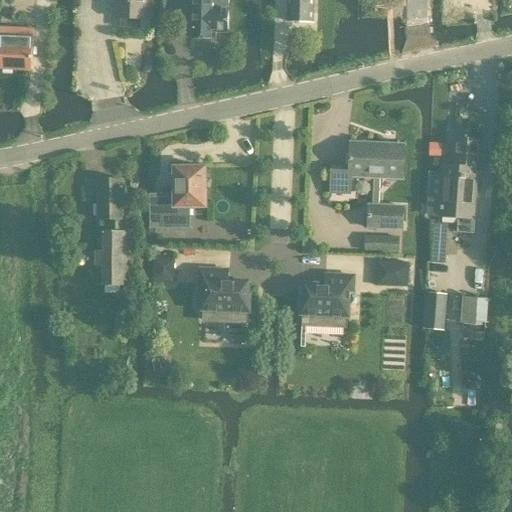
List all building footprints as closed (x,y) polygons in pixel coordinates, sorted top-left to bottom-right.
[(115,0),(115,18),(119,18),(119,27),(139,28),(140,19),(145,19),(145,0),(115,0)] [(195,0),(195,37),(213,37),(213,32),(229,32),(230,9),(229,9),(229,0),(195,0)] [(287,0),(287,22),(312,23),(313,0),(287,0)] [(0,69),(32,70),(33,45),(33,29),(0,28),(0,34),(0,69)] [(437,215),(436,217),(459,219),(457,233),(474,234),(475,221),(478,182),(482,183),(485,140),(451,137),(451,139),(449,166),(441,165),(437,215)] [(368,207),(368,229),(403,230),(404,208),(379,208),(380,180),(402,181),(403,147),(350,146),(350,169),(331,168),(330,196),(350,197),(350,179),(374,179),(373,207),(368,207)] [(176,195),(151,196),(152,228),(166,228),(166,217),(189,217),(189,207),(204,207),(204,170),(201,168),(201,167),(189,167),(189,170),(176,171),(176,195)] [(98,285),(106,285),(106,294),(121,294),(121,285),(128,285),(127,231),(123,231),(122,180),(96,181),(97,220),(107,220),(108,232),(97,232),(98,285)] [(197,268),(196,285),(200,285),(198,310),(202,310),(201,320),(242,322),(243,312),(246,312),(247,293),(242,293),(243,283),(225,282),(226,270),(197,268)] [(153,270),(152,283),(174,284),(175,271),(153,270)] [(299,296),(298,314),(301,314),(300,325),(342,327),(342,317),(345,317),(347,292),(350,293),(351,276),(322,275),(321,287),(304,286),(304,296),(299,296)] [(463,297),(461,323),(476,325),(478,299),(463,297)]
